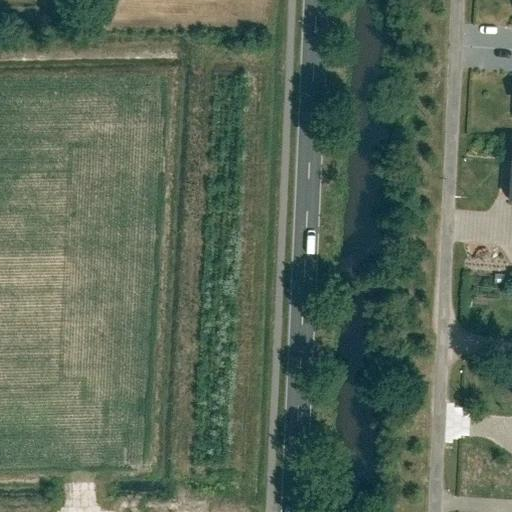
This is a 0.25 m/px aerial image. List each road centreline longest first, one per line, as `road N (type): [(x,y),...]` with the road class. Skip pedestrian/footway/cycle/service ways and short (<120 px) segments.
road 1 (tertiary): [(292,511),(314,0)]
road 2 (unclassified): [(435,511),(457,0)]
